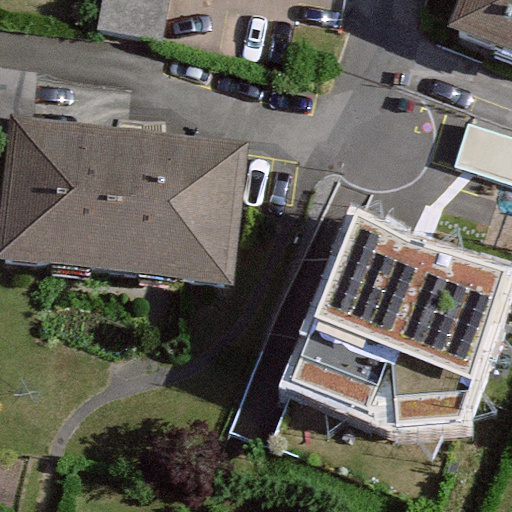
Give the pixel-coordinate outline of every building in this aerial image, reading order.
[(169,0),(112,0),(108,30),(162,36),(169,0)] [(511,0),(476,0),(459,45),(511,65),(511,0)] [(511,139),(466,124),(451,166),(511,186),(511,139)] [(251,150),(16,127),(2,268),(237,292),(251,150)] [(511,299),(511,277),(358,218),(289,394),(393,437),(468,430),(511,299)] [(0,449),(0,511),(14,511),(31,459),(0,449)]
